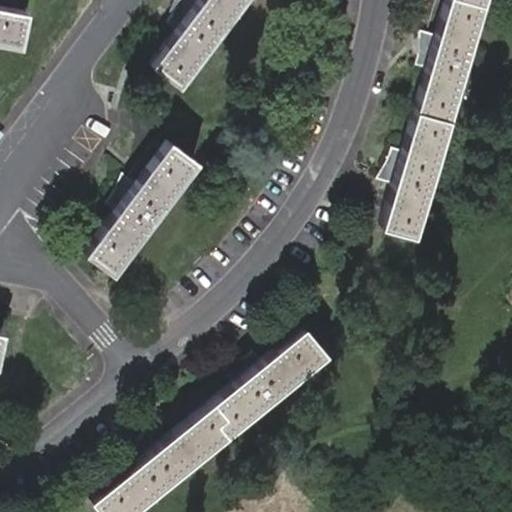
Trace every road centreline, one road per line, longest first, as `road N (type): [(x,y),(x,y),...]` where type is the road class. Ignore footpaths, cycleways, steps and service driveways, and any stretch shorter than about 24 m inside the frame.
road 1 (residential): [(379,0),(354,95),(309,196),(231,288),(138,365)]
road 2 (residential): [(0,170),(121,0)]
road 3 (unclassified): [(0,230),(138,365)]
road 4 (residential): [(138,365),(12,458),(0,457)]
